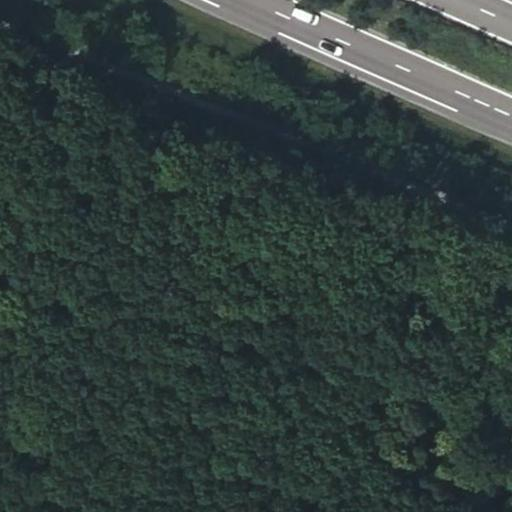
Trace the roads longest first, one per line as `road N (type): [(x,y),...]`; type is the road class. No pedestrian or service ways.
road 1 (track): [(0,14),(511,225)]
road 2 (trunk): [(250,0),(511,115)]
